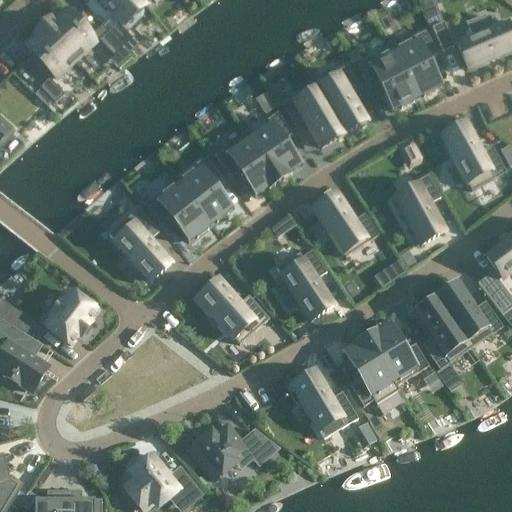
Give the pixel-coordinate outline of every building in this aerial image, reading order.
[(141,3),(138,0),(101,0),(108,7),(106,9),(111,14),(113,12),(124,24),(144,6),(141,3)] [(52,19),(43,28),(75,61),(95,43),(64,11),(54,21),(52,19)] [(430,25),(442,48),(453,42),(442,19),(430,25)] [(511,31),(506,19),(460,40),(471,63),(511,44),(511,31)] [(117,24),(108,33),(123,49),(132,40),(117,24)] [(75,61),(43,28),(35,36),(36,37),(26,47),(55,80),(75,61)] [(413,34),(416,40),(426,57),(437,51),(423,28),(413,34)] [(108,33),(99,41),(114,57),(123,49),(108,33)] [(416,40),(394,52),(420,96),(442,83),(426,57),(416,40)] [(372,65),(382,82),(398,108),(420,96),(394,52),(372,65)] [(359,66),(372,89),(382,82),(372,65),(369,60),(359,66)] [(345,75),(349,80),(359,97),(369,90),(355,68),(345,75)] [(49,80),(40,89),(54,105),(64,96),(49,80)] [(327,93),(355,136),(375,122),(359,97),(349,80),(327,93)] [(306,107),(317,124),(334,149),(355,136),(327,93),(306,107)] [(267,94),(262,98),(271,111),(276,108),(267,94)] [(293,108),(308,131),(317,124),(306,107),(303,102),(293,108)] [(280,119),(284,124),(297,140),(306,132),(289,112),(280,119)] [(0,118),(0,148),(14,134),(11,131),(12,130),(0,118)] [(264,140),(296,179),(316,163),(297,140),(284,124),(264,140)] [(244,155),(256,171),(276,194),(296,179),(264,140),(244,155)] [(493,169),(478,143),(456,155),(482,199),(504,186),(493,169)] [(511,149),(509,147),(500,152),(509,169),(511,167),(511,149)] [(231,158),(248,178),(256,171),(244,155),(241,150),(231,158)] [(221,166),(225,171),(237,186),(247,179),(230,158),(221,166)] [(493,169),(504,186),(507,191),(511,188),(511,176),(504,162),(493,169)] [(225,171),(205,185),(236,225),(256,210),(237,186),(225,171)] [(197,216),(216,241),(236,225),(205,185),(185,200),(197,216)] [(197,216),(185,200),(181,195),(172,202),(188,223),(197,216)] [(413,203),(416,208),(429,224),(438,217),(422,196),(413,203)] [(157,207),(148,214),(168,238),(177,230),(157,207)] [(397,224),(428,263),(448,248),(429,224),(416,208),(397,224)] [(166,277),(186,260),(168,238),(148,214),(129,230),(166,277)] [(511,248),(511,220),(500,226),(511,249),(511,248)] [(352,224),(332,238),(363,279),(383,264),(383,263),(371,248),(352,224)] [(371,248),(383,263),(383,264),(387,268),(396,261),(380,240),(371,248)] [(511,276),(511,274),(501,252),(490,258),(501,281),(511,276)] [(316,280),(320,285),(332,301),(342,293),(325,273),(316,280)] [(488,329),(456,282),(434,297),(466,344),(488,329)] [(300,301),(316,320),(331,340),(351,325),(332,301),(320,285),(300,301)] [(96,311),(72,293),(64,304),(60,302),(50,317),(52,318),(45,328),(69,346),(77,336),(81,338),(91,324),(88,322),(96,311)] [(466,344),(434,297),(412,312),(444,359),(466,344)] [(236,306),(216,321),(253,368),(273,353),(254,329),(236,306)] [(25,335),(33,323),(12,309),(4,322),(25,335)] [(254,329),(273,353),(283,345),(264,320),(254,329)] [(7,344),(0,355),(0,374),(2,376),(1,377),(20,389),(21,388),(31,394),(48,369),(27,355),(35,343),(12,328),(3,342),(7,344)] [(397,395),(419,383),(389,331),(367,343),(367,344),(397,395)] [(397,395),(367,344),(346,356),(375,408),(397,395)] [(336,430),(306,379),(284,392),(315,444),(336,430)] [(352,434),(362,451),(378,442),(368,424),(352,434)] [(210,434),(189,452),(214,483),(246,455),(258,469),(280,450),(254,431),(238,444),(226,429),(215,439),(210,434)] [(196,469),(185,455),(179,460),(191,474),(196,469)] [(150,457),(130,474),(136,480),(125,489),(143,511),(154,504),(157,507),(177,491),(190,506),(201,497),(184,476),(173,484),(150,457)] [(0,511),(15,487),(3,480),(0,480),(0,511)] [(81,502),(81,492),(46,492),(46,502),(34,502),(34,511),(100,511),(101,501),(81,502)] [(28,493),(20,507),(26,511),(35,497),(28,493)] [(17,511),(20,507),(25,498),(19,494),(10,508),(17,511)]
